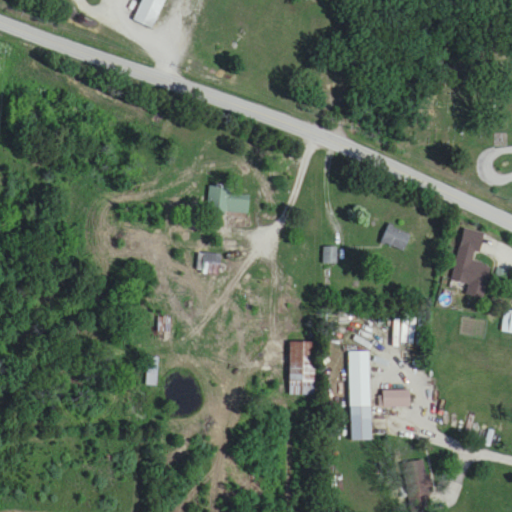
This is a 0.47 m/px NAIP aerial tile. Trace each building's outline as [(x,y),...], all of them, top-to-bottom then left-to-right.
[(142,0),(132,19),(151,28),(164,0),(142,0)] [(208,213),(248,214),(249,196),(230,196),(230,187),(209,187),(208,213)] [(381,244),(404,251),(410,233),(387,226),(381,244)] [(485,291),(490,266),(475,263),(481,232),(463,229),(452,285),(485,291)] [(222,256),(205,253),(201,272),(218,275),(222,256)] [(289,395),(313,395),(314,343),(290,342),(289,395)] [(370,441),(370,352),(350,352),(350,441),(370,441)] [(159,359),(148,358),(146,385),(157,386),(159,359)] [(409,391),(383,391),(383,408),(409,408),(409,391)] [(405,511),(429,511),(428,462),(403,462),(405,511)]
